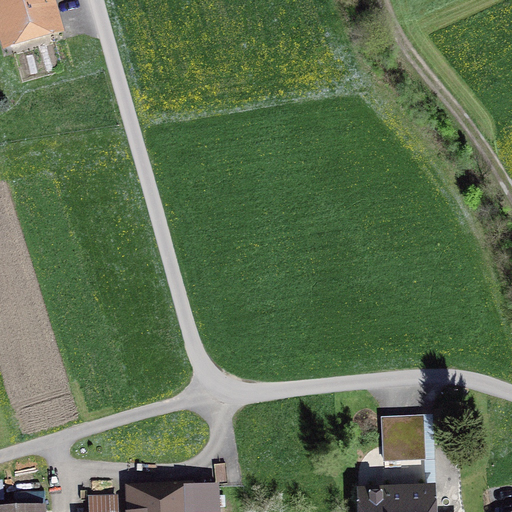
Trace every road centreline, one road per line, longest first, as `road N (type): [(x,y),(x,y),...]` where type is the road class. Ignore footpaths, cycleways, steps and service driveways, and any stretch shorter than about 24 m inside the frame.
road 1 (unclassified): [(511,397),(445,379),(213,391),(185,333),(89,0)]
road 2 (track): [(0,468),(179,473),(197,465),(213,436),(213,391)]
road 3 (track): [(376,0),(398,47),(511,210)]
